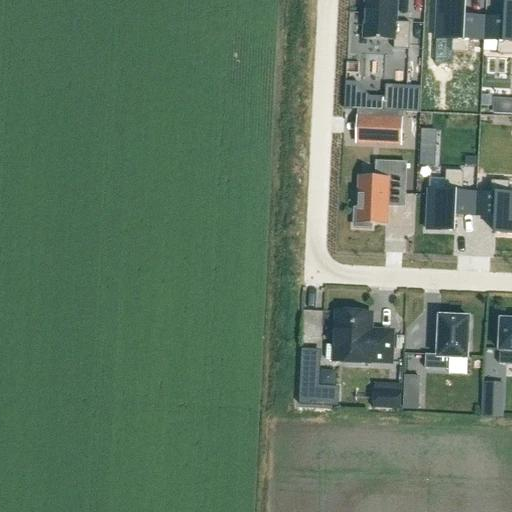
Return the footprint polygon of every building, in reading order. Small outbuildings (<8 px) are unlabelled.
[(365,0),(364,41),(394,42),(394,50),(409,51),(411,24),(397,23),(397,0),(365,0)] [(465,18),(466,1),(438,0),(436,40),(453,41),(452,53),(469,54),(470,41),(472,41),(473,18),(465,18)] [(498,42),(498,55),(511,56),(511,3),(506,3),(505,20),(497,19),(496,42),(498,42)] [(453,65),(453,53),(452,53),(453,41),(436,40),(435,64),(453,65)] [(346,84),(345,110),(385,112),(386,99),(369,98),(357,98),(358,85),(346,84)] [(398,87),(397,113),(420,114),(421,88),(398,87)] [(511,101),(495,101),(494,114),(511,115),(511,101)] [(372,118),(371,137),(401,138),(402,119),(372,118)] [(420,166),(434,167),(436,132),(421,132),(420,166)] [(476,167),(477,159),(466,158),(466,166),(476,167)] [(355,211),(355,227),(371,228),(372,224),(386,225),(387,195),(405,196),(406,165),(378,164),(377,180),(361,180),(360,211),(355,211)] [(429,179),(427,231),(455,233),(456,216),(464,217),(465,194),(463,194),(464,173),(446,172),(446,180),(429,179)] [(511,195),(508,195),(509,183),(492,182),(491,195),(489,195),(488,218),(496,218),(495,235),(511,235),(511,195)] [(337,313),(335,347),(334,363),(369,365),(369,362),(391,364),(393,334),(370,333),(371,314),(356,314),(352,310),(344,309),(340,313),(337,313)] [(449,371),(450,360),(467,360),(469,320),(440,318),(438,357),(426,356),(425,370),(449,371)] [(511,321),(502,321),(501,321),(501,322),(500,351),(500,352),(501,352),(501,351),(511,351),(511,321)] [(299,405),(321,407),(335,407),(336,391),(322,390),(316,390),(318,354),(302,353),(299,405)] [(373,410),(400,411),(402,391),(374,389),(373,410)] [(418,410),(419,394),(405,393),(404,410),(418,410)] [(502,418),(503,404),(483,404),(482,418),(502,418)]
